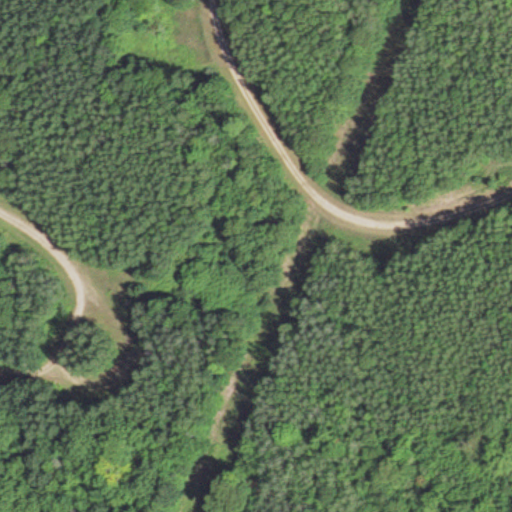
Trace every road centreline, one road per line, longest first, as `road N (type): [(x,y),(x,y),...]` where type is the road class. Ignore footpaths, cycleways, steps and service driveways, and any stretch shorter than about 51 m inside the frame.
road 1 (residential): [(213,0),(226,50),(269,136),(328,207),(360,223),(404,227),(511,193)]
road 2 (residential): [(0,212),(77,277),(81,294),(60,342),(77,381),(99,389),(122,378),(136,353),(123,314),(81,294)]
